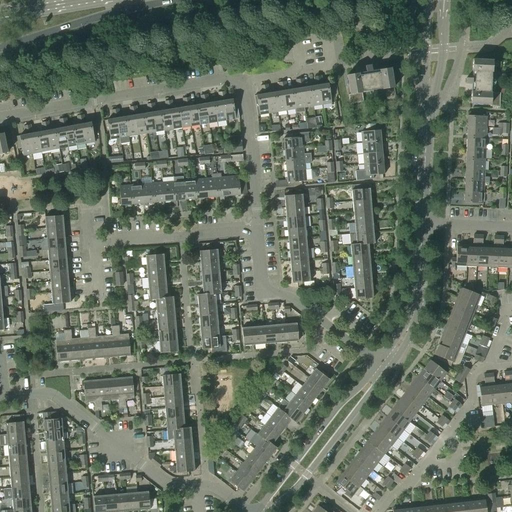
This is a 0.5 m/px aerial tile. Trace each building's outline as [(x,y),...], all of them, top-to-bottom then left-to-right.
[(472,59),(472,71),(492,71),(492,60),(472,59)] [(391,68),(379,69),(383,89),(394,87),(391,68)] [(379,72),(369,74),(372,90),(382,88),(382,89),(383,89),(379,69),(379,70),(379,72)] [(472,71),(474,71),(474,82),(490,82),(491,72),(492,72),(492,71),(472,71)] [(358,73),(347,75),(350,94),(361,92),(358,73)] [(359,73),(358,73),(361,92),(362,92),(362,91),(372,90),(369,74),(359,75),(359,73)] [(314,86),(310,87),(313,106),(322,105),(318,85),(318,82),(317,76),(314,77),(315,83),(314,83),(314,86)] [(285,82),(282,82),(282,88),(283,91),(286,110),(295,109),(292,90),(288,90),(288,89),(287,87),(286,87),(285,82)] [(471,92),(491,93),(491,92),(490,92),(490,82),(474,82),(473,92),(471,92)] [(328,84),(318,85),(322,105),(331,103),(328,84)] [(310,87),(301,88),(304,107),(313,106),(310,87)] [(301,88),(292,90),(295,109),(296,113),(305,111),(304,107),(301,88)] [(225,91),(221,92),(226,120),(239,118),(236,99),(227,100),(227,97),(226,97),(225,91)] [(283,91),(274,92),(277,112),(286,110),(283,91)] [(218,101),(214,102),(217,122),(226,120),(221,92),(218,93),(219,98),(217,99),(218,101)] [(274,92),(265,94),(268,113),(277,112),(274,92)] [(471,92),(470,104),(490,104),(491,93),(471,92)] [(265,94),(254,96),(257,115),(268,113),(265,94)] [(214,102),(205,104),(208,123),(217,122),(214,102)] [(205,104),(196,105),(199,124),(208,123),(205,104)] [(196,105),(187,106),(190,126),(199,124),(196,105)] [(187,106),(178,108),(182,127),(190,126),(187,106)] [(178,108),(169,109),(173,129),(182,127),(178,108)] [(169,109),(160,111),(164,130),(173,129),(169,109)] [(160,111),(152,112),(155,132),(164,130),(160,111)] [(152,112),(143,114),(146,133),(155,132),(152,112)] [(143,114),(134,115),(137,135),(146,133),(143,114)] [(134,115),(125,116),(128,136),(137,135),(134,115)] [(125,116),(116,118),(119,137),(128,136),(125,116)] [(467,116),(467,127),(486,128),(487,116),(467,116)] [(116,118),(107,119),(110,139),(116,138),(117,145),(120,144),(119,137),(116,118)] [(91,122),(81,124),(85,143),(94,142),(93,134),(91,123),(91,122)] [(81,124),(73,126),(76,145),(85,143),(81,124)] [(73,126),(64,127),(67,147),(76,145),(73,126)] [(64,127),(55,129),(59,148),(67,147),(64,127)] [(467,127),(466,138),(486,138),(486,128),(467,127)] [(55,129),(46,131),(50,150),(59,148),(55,129)] [(380,130),(361,132),(362,143),(381,141),(380,130)] [(46,131),(37,132),(41,152),(50,150),(46,131)] [(37,132),(28,134),(32,153),(41,152),(37,132)] [(296,137),(283,138),(284,149),(303,148),(303,142),(309,142),(308,132),(295,133),(296,137)] [(28,134),(19,136),(23,155),(32,153),(28,134)] [(466,138),(466,148),(485,149),(486,138),(466,138)] [(381,141),(362,143),(363,154),(382,152),(381,141)] [(241,142),(231,143),(231,152),(242,151),(241,142)] [(176,147),(176,148),(177,153),(177,157),(187,156),(186,152),(183,152),(183,147),(176,147)] [(303,148),(284,149),(285,160),(310,158),(310,154),(304,154),(303,148)] [(466,148),(465,159),(485,160),(485,149),(466,148)] [(382,152),(363,154),(364,165),(383,163),(382,152)] [(122,155),(105,157),(106,163),(123,161),(130,160),(129,154),(122,155)] [(310,158),(285,160),(286,171),(305,170),(304,163),(311,163),(310,158)] [(465,159),(465,170),(484,171),(485,160),(465,159)] [(383,163),(364,165),(365,176),(384,174),(383,163)] [(53,166),(54,169),(54,173),(63,171),(62,165),(62,164),(53,166)] [(305,170),(286,171),(287,183),(306,181),(305,170)] [(465,170),(464,181),(488,182),(488,177),(484,177),(484,171),(465,170)] [(211,178),(205,179),(207,197),(218,197),(216,174),(211,175),(211,178)] [(220,174),(216,174),(218,197),(229,196),(227,177),(221,177),(220,174)] [(238,176),(227,177),(229,196),(240,195),(240,193),(246,193),(245,180),(239,180),(238,176)] [(173,177),(162,178),(162,182),(164,201),(175,200),(173,177)] [(182,177),(173,177),(175,200),(186,199),(184,181),(183,181),(182,177)] [(205,179),(195,180),(196,198),(207,197),(205,179)] [(195,180),(184,181),(186,199),(196,198),(195,180)] [(464,181),(464,192),(483,193),(483,186),(488,186),(488,182),(464,181)] [(162,182),(152,183),(153,202),(164,201),(162,182)] [(152,183),(141,184),(143,203),(153,202),(152,183)] [(141,184),(130,185),(132,204),(143,203),(141,184)] [(130,185),(119,186),(120,205),(132,204),(130,185)] [(369,188),(351,190),(352,201),(370,200),(369,188)] [(464,192),(463,203),(483,204),(483,193),(464,192)] [(302,194),(284,196),(285,207),(303,206),(302,194)] [(370,200),(352,201),(353,212),(371,211),(370,200)] [(303,206),(285,207),(286,218),(304,216),(303,206)] [(371,211),(353,212),(354,223),(372,221),(371,211)] [(63,215),(44,217),(46,228),(64,227),(63,215)] [(304,216),(286,218),(287,229),(305,227),(304,216)] [(372,221),(354,223),(355,234),(373,232),(372,221)] [(64,227),(46,228),(46,239),(65,237),(64,227)] [(305,227),(287,229),(288,240),(306,238),(305,227)] [(355,234),(356,243),(356,244),(368,243),(368,244),(374,243),(373,232),(355,234)] [(65,237),(46,239),(47,250),(66,248),(65,237)] [(306,238),(288,240),(289,250),(307,249),(306,238)] [(356,243),(350,244),(351,256),(369,254),(368,244),(368,243),(356,244),(356,243)] [(456,244),(456,258),(455,265),(466,266),(467,245),(456,244)] [(467,245),(466,266),(486,267),(487,246),(467,245)] [(487,246),(486,267),(497,267),(498,246),(487,246)] [(498,246),(497,267),(507,268),(508,247),(498,246)] [(66,248),(47,250),(48,260),(67,259),(66,248)] [(217,249),(199,251),(200,262),(218,261),(217,249)] [(307,249),(289,250),(290,261),(308,260),(307,249)] [(164,254),(145,255),(146,267),(165,265),(164,254)] [(369,254),(351,256),(352,266),(370,265),(369,254)] [(67,259),(48,260),(49,271),(68,270),(67,259)] [(308,260),(290,261),(291,272),(309,270),(308,260)] [(218,261),(200,262),(201,273),(219,272),(218,261)] [(165,265),(146,267),(147,278),(166,276),(165,265)] [(370,265),(352,266),(353,277),(371,275),(370,265)] [(68,270),(49,271),(50,282),(68,280),(68,270)] [(309,270),(291,272),(292,283),(303,282),(304,286),(314,286),(313,281),(310,281),(309,270)] [(219,272),(201,273),(202,284),(220,282),(219,272)] [(122,273),(115,273),(116,286),(123,285),(122,273)] [(371,275),(353,277),(354,288),(372,286),(371,275)] [(166,276),(147,278),(148,288),(167,287),(166,276)] [(68,280),(50,282),(51,293),(69,291),(68,280)] [(202,284),(203,294),(215,293),(215,294),(221,294),(220,282),(202,284)] [(372,286),(354,288),(355,299),(373,298),(372,286)] [(167,287),(148,288),(149,300),(155,299),(167,298),(167,297),(167,287)] [(461,287),(457,298),(476,305),(480,295),(461,287)] [(69,291),(51,293),(52,304),(62,303),(70,302),(69,291)] [(203,294),(197,294),(198,305),(216,304),(215,294),(215,293),(203,294)] [(155,299),(156,309),(175,308),(174,296),(167,297),(167,298),(155,299)] [(457,298),(453,307),(473,315),(476,305),(457,298)] [(52,304),(43,305),(44,312),(63,310),(62,303),(52,304)] [(216,304),(198,305),(199,316),(217,315),(216,304)] [(453,307),(449,316),(469,324),(473,315),(453,307)] [(175,308),(156,309),(157,320),(176,318),(175,308)] [(217,315),(199,316),(200,327),(218,326),(217,315)] [(449,316),(446,326),(465,334),(469,324),(449,316)] [(176,318),(157,320),(158,331),(177,329),(176,318)] [(296,323),(285,324),(287,342),(298,341),(296,323)] [(285,324),(274,325),(276,343),(287,342),(285,324)] [(274,325),(263,326),(265,344),(276,343),(274,325)] [(112,335),(104,336),(106,358),(118,357),(115,326),(112,326),(112,335)] [(119,326),(115,326),(118,357),(130,356),(128,334),(120,335),(119,326)] [(218,326),(200,327),(201,338),(219,336),(218,326)] [(263,326),(253,327),(254,345),(265,344),(263,326)] [(446,326),(442,335),(465,345),(469,335),(465,334),(446,326)] [(253,327),(242,328),(243,346),(254,345),(253,327)] [(94,359),(91,328),(87,329),(88,332),(79,332),(80,338),(82,360),(94,359)] [(95,328),(91,328),(94,359),(106,358),(104,336),(96,337),(95,328)] [(177,329),(158,331),(159,342),(177,340),(177,329)] [(71,330),(67,331),(70,361),(82,360),(80,338),(72,339),(71,330)] [(65,340),(56,340),(58,362),(70,361),(67,331),(64,331),(65,340)] [(442,335),(438,345),(462,354),(465,345),(442,335)] [(219,336),(201,338),(202,349),(220,347),(219,336)] [(177,340),(159,342),(160,353),(179,351),(177,340)] [(438,345),(434,355),(452,362),(450,366),(452,367),(453,366),(454,366),(455,365),(456,365),(457,366),(457,364),(457,365),(462,354),(438,345)] [(291,357),(287,361),(292,365),(295,361),(291,357)] [(421,367),(423,368),(440,381),(447,373),(428,358),(421,367)] [(282,364),(279,368),(284,372),(287,368),(282,364)] [(463,366),(460,372),(466,375),(469,369),(463,366)] [(279,368),(275,373),(280,376),(284,372),(279,368)] [(315,368),(309,377),(323,388),(330,379),(315,368)] [(417,376),(434,389),(439,393),(445,385),(440,381),(423,368),(417,376)] [(180,374),(162,376),(163,387),(181,385),(180,374)] [(458,374),(455,380),(461,384),(464,377),(458,374)] [(417,376),(411,384),(428,397),(434,389),(417,376)] [(132,377),(119,378),(122,409),(126,409),(125,399),(134,399),(132,377)] [(309,377),(302,386),(316,397),(323,388),(309,377)] [(119,378),(108,379),(109,401),(118,400),(118,409),(122,409),(119,378)] [(108,379),(96,380),(98,411),(102,411),(101,402),(109,401),(108,379)] [(96,380),(83,381),(85,403),(94,402),(94,411),(98,411),(96,380)] [(269,381),(266,385),(270,389),(274,385),(269,381)] [(510,382),(499,383),(501,404),(511,403),(510,382)] [(499,383),(489,384),(491,405),(501,404),(499,383)] [(411,384),(405,393),(421,405),(428,397),(411,384)] [(489,384),(478,385),(481,406),(491,405),(489,384)] [(181,385),(163,387),(164,398),(182,396),(181,385)] [(302,386),(295,395),(309,405),(316,397),(302,386)] [(293,393),(286,401),(303,414),(309,405),(295,395),(293,393)] [(405,393),(399,401),(415,413),(421,405),(405,393)] [(182,396),(164,398),(165,408),(183,407),(182,396)] [(454,399),(451,402),(457,407),(460,403),(454,399)] [(286,401),(280,410),(282,411),(282,412),(291,419),(296,423),(303,414),(286,401)] [(399,401),(392,409),(409,422),(415,413),(399,401)] [(451,402),(448,406),(454,410),(457,407),(451,402)] [(275,406),(269,415),(271,416),(285,427),(291,419),(282,412),(282,411),(280,410),(275,406)] [(183,407),(165,408),(166,419),(184,418),(183,407)] [(392,409),(386,417),(406,432),(412,424),(409,422),(392,409)] [(51,412),(43,413),(45,431),(63,430),(62,418),(52,419),(51,412)] [(15,415),(16,422),(5,423),(6,435),(25,433),(23,415),(15,415)] [(442,415),(439,418),(444,423),(447,419),(442,415)] [(243,416),(239,420),(244,424),(247,419),(243,416)] [(271,416),(264,425),(278,436),(285,427),(271,416)] [(386,417),(380,425),(400,440),(406,432),(386,417)] [(166,419),(167,430),(185,428),(185,427),(184,418),(166,419)] [(439,418),(436,422),(442,427),(444,423),(439,418)] [(493,419),(479,420),(480,428),(494,427),(493,419)] [(264,425),(257,434),(262,437),(272,444),(278,436),(264,425)] [(374,433),(390,446),(393,448),(400,440),(380,425),(374,433)] [(191,427),(185,427),(185,428),(167,430),(168,440),(173,440),(192,438),(191,427)] [(63,430),(45,431),(45,442),(63,440),(63,430)] [(429,431),(426,435),(432,439),(435,441),(437,438),(429,431)] [(25,433),(6,435),(7,445),(26,444),(25,433)] [(374,433),(367,441),(384,454),(390,446),(374,433)] [(432,439),(426,435),(423,439),(429,443),(432,439)] [(262,437),(256,446),(270,457),(277,448),(272,444),(262,437)] [(192,438),(173,440),(174,450),(193,449),(192,438)] [(63,440),(45,442),(46,452),(71,450),(70,440),(63,440)] [(367,441),(361,449),(378,462),(384,454),(367,441)] [(26,444),(7,445),(8,456),(27,455),(26,444)] [(256,446),(249,454),(263,465),(270,457),(256,446)] [(420,455),(423,451),(417,447),(414,451),(420,455)] [(193,449),(174,450),(175,461),(193,460),(193,449)] [(361,449),(355,457),(372,470),(378,462),(361,449)] [(71,450),(46,452),(47,463),(65,462),(73,461),(73,451),(71,452),(71,450)] [(414,451),(411,455),(419,461),(422,457),(420,455),(414,451)] [(249,454),(242,463),(257,474),(263,465),(249,454)] [(27,455),(8,456),(9,467),(27,465),(27,455)] [(355,457),(349,465),(365,478),(372,470),(355,457)] [(193,460),(175,461),(176,473),(194,471),(193,460)] [(65,462),(47,463),(48,474),(66,473),(65,462)] [(242,463),(236,471),(250,482),(257,474),(242,463)] [(404,463),(402,467),(407,471),(410,468),(404,463)] [(27,465),(9,467),(10,478),(28,476),(27,465)] [(349,465),(343,473),(359,486),(365,478),(349,465)] [(402,467),(399,471),(404,475),(407,471),(402,467)] [(236,471),(229,480),(243,491),(250,482),(236,471)] [(66,473),(48,474),(49,485),(67,483),(66,473)] [(344,494),(350,498),(359,486),(343,473),(336,482),(347,490),(344,494)] [(388,476),(385,480),(390,484),(393,480),(397,483),(401,479),(393,473),(390,478),(388,476)] [(28,476),(10,478),(11,488),(29,487),(28,476)] [(385,480),(382,484),(387,488),(390,484),(385,480)] [(67,483),(49,485),(50,496),(68,494),(67,483)] [(29,487),(11,488),(4,489),(4,500),(12,499),(30,498),(29,487)] [(148,491),(137,492),(138,511),(149,510),(148,491)] [(137,492),(126,493),(127,511),(138,511),(137,492)] [(126,493),(115,494),(116,511),(121,511),(127,511),(126,493)] [(68,494),(50,496),(51,506),(69,505),(68,494)] [(116,511),(115,494),(104,495),(105,511),(116,511)] [(105,511),(104,495),(93,496),(94,511),(105,511)] [(30,498),(12,499),(13,510),(31,508),(30,498)] [(485,511),(484,498),(474,499),(475,511),(485,511)] [(475,511),(474,499),(464,500),(465,511),(475,511)] [(465,511),(464,500),(454,501),(454,511),(465,511)] [(454,511),(454,501),(443,502),(444,511),(454,511)] [(444,511),(443,502),(433,504),(434,511),(444,511)]
